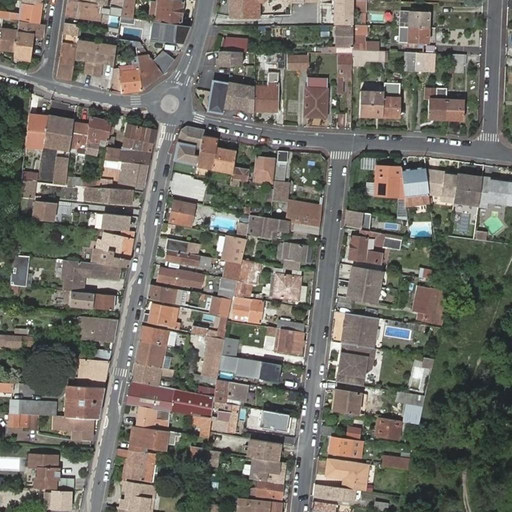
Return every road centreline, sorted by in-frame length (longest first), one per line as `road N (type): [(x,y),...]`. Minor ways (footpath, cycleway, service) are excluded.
road 1 (residential): [(95,511),(175,116)]
road 2 (residential): [(341,141),(299,511)]
road 3 (residential): [(182,110),(248,131),(341,141)]
road 4 (residential): [(495,0),(487,152)]
road 5 (residential): [(341,141),(487,152)]
